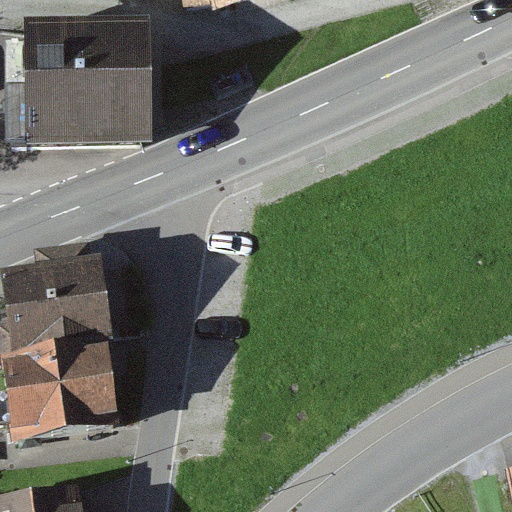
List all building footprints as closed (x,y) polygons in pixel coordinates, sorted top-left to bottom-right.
[(182,0),(186,11),(215,4),(216,7),(243,0),(182,0)] [(12,149),(141,148),(140,35),(26,36),(26,98),(11,98),(12,149)] [(5,284),(8,301),(0,301),(0,368),(4,368),(101,349),(99,342),(97,342),(86,255),(37,261),(39,279),(5,284)] [(101,349),(4,368),(9,402),(4,403),(8,432),(13,431),(14,444),(111,429),(101,349)] [(77,511),(76,499),(0,507),(0,511),(77,511)]
